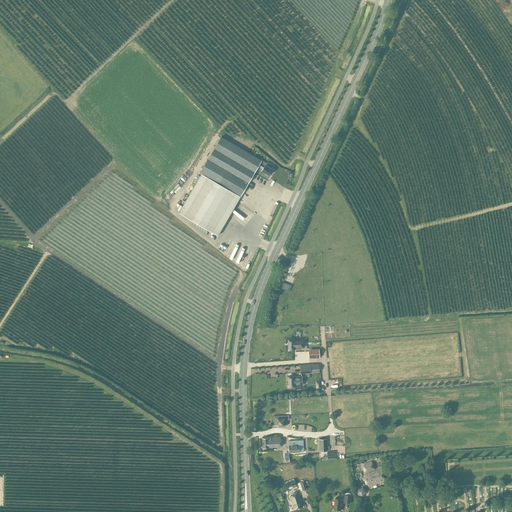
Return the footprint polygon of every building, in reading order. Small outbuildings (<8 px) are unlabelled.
[(218,236),(258,167),(262,169),(262,171),(269,175),(272,169),(265,165),(267,163),(262,160),(221,136),(200,172),(201,173),(178,213),(218,236)] [(251,185),(261,190),(267,180),(257,175),(251,185)] [(286,186),(274,181),(269,193),(281,198),(286,186)] [(244,266),(249,255),(243,253),(239,264),(244,266)] [(286,338),(286,328),(270,327),(269,337),(286,338)] [(294,339),(288,339),(288,350),(294,349),(294,348),(302,348),(302,340),(294,340),(294,339)] [(262,352),(266,352),(266,347),(255,346),(255,359),(262,359),(262,352)] [(266,359),(278,360),(278,346),(266,346),(266,359)] [(293,376),(288,376),(289,387),(294,386),(294,385),(302,385),(302,376),(294,377),(293,376)] [(287,415),(274,415),(274,425),(277,425),(277,426),(285,426),(285,425),(288,425),(287,415)] [(279,437),(268,438),(262,438),(263,448),(268,447),(280,447),(280,446),(282,446),(282,439),(280,439),(279,437)] [(327,439),(319,439),(320,448),(320,451),(324,451),(327,451),(327,439)] [(303,440),(288,441),(288,453),(299,452),(304,452),(303,440)] [(366,462),(366,463),(364,464),(367,473),(375,470),(372,461),(370,462),(370,461),(366,462)] [(385,481),(381,469),(365,475),(368,485),(380,482),(385,481)] [(294,478),(284,482),(285,487),(295,483),(294,478)] [(356,488),(356,493),(358,493),(358,495),(364,496),(366,492),(363,487),(362,487),(362,486),(356,488)] [(290,497),(291,500),(294,509),(302,506),(297,491),(294,493),(295,495),(290,497)]
